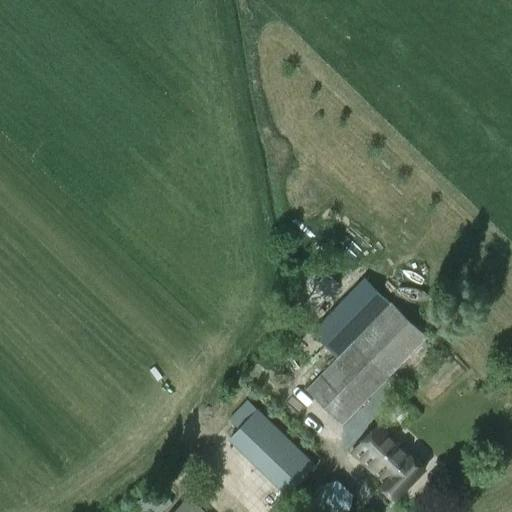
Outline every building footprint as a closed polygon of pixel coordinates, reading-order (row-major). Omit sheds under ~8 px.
[(343,424),(426,338),(391,304),(308,390),(343,424)] [(230,439),(287,494),(315,465),(258,410),(230,439)] [(396,501),(426,470),(380,425),(353,454),(384,484),(381,487),(396,501)] [(334,481),(310,485),(303,505),(308,511),(341,511),(348,499),(334,481)] [(165,511),(169,496),(150,491),(144,511),(165,511)] [(208,511),(190,494),(171,511),(208,511)]
